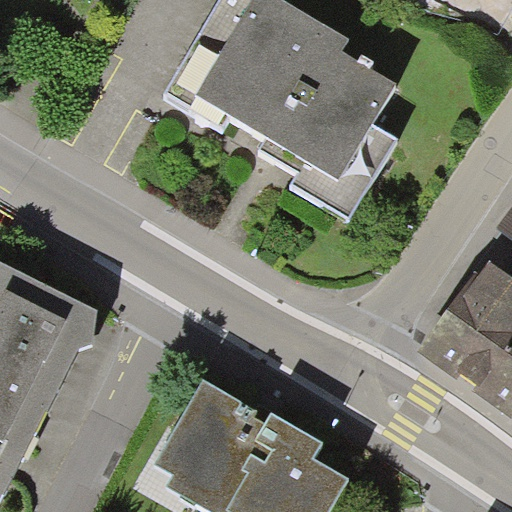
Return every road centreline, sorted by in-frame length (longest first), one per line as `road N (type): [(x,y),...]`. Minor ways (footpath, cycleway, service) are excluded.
road 1 (residential): [(344,371),(511,135)]
road 2 (residential): [(59,511),(175,267)]
road 3 (residential): [(0,163),(175,267)]
road 4 (residential): [(175,267),(344,371)]
road 5 (residential): [(344,371),(483,460)]
